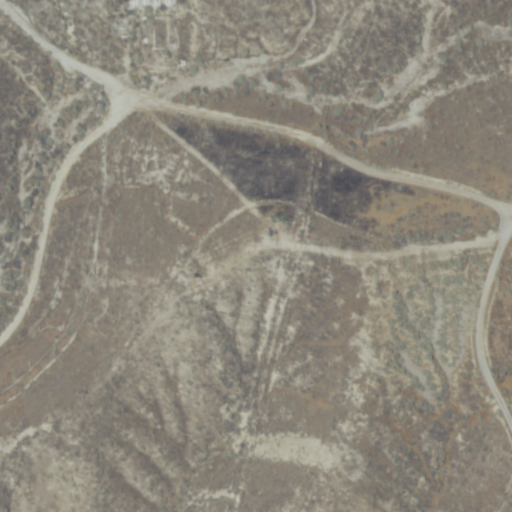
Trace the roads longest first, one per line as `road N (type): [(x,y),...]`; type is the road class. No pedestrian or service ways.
road 1 (residential): [(352,0),(305,66),(207,139),(129,155),(0,7)]
road 2 (residential): [(0,362),(61,243),(123,181),(129,155)]
